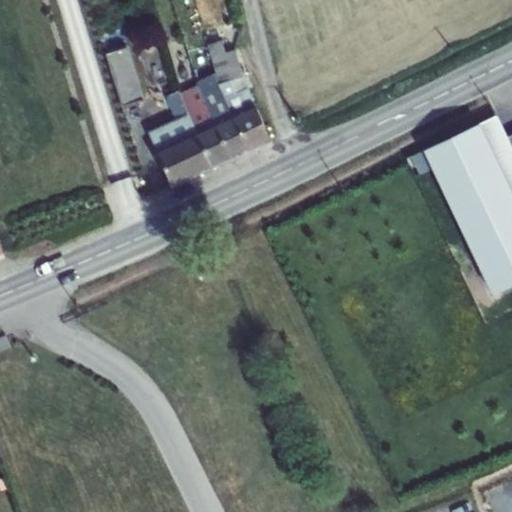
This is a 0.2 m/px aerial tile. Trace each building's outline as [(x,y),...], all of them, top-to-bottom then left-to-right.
[(204,31),(208,44),(222,40),(218,27),(204,31)] [(219,85),(244,76),(235,49),(226,52),(222,40),(208,44),(216,73),(214,74),(219,85)] [(143,100),(127,47),(105,54),(121,107),(143,100)] [(198,87),(215,126),(234,118),(219,85),(214,74),(196,82),(198,87)] [(219,85),(234,118),(256,108),(244,76),(219,85)] [(197,134),(215,126),(198,87),(180,95),(189,114),(197,134)] [(167,95),(178,119),(189,114),(180,95),(178,90),(167,95)] [(270,140),(256,108),(234,118),(248,150),(260,145),(270,140)] [(197,134),(189,114),(178,119),(157,128),(153,132),(151,136),(152,141),(155,148),(157,152),(197,134)] [(492,294),(511,284),(511,194),(491,151),(509,142),(497,116),(424,150),(433,168),(492,294)] [(248,150),(234,118),(215,126),(229,158),(238,154),(248,150)] [(229,158),(215,126),(197,134),(211,166),(221,162),(229,158)] [(211,166),(197,134),(157,152),(171,184),(191,175),(211,166)] [(511,161),(508,152),(511,150),(511,147),(509,142),(491,151),(511,194),(511,161)] [(415,177),(433,168),(424,150),(406,159),(415,177)] [(0,352),(11,349),(6,337),(0,339),(0,352)]
